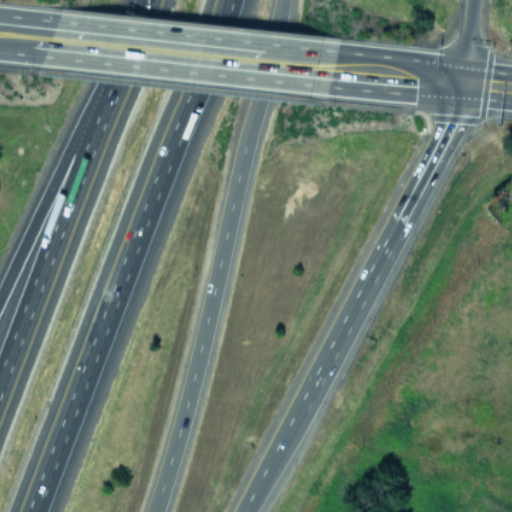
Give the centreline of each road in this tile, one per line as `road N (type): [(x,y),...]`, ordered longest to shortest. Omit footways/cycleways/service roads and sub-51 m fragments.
road 1 (motorway): [(31,511),(225,0)]
road 2 (trunk): [(243,511),(444,140),(462,83)]
road 3 (motorway): [(143,0),(0,379)]
road 4 (motorway): [(152,511),(242,148)]
road 5 (motorway): [(121,61),(0,296)]
road 6 (motorway): [(242,148),(278,0)]
road 7 (primary): [(203,56),(52,40)]
road 8 (primary): [(335,69),(203,56)]
road 9 (primary): [(462,83),(335,69)]
